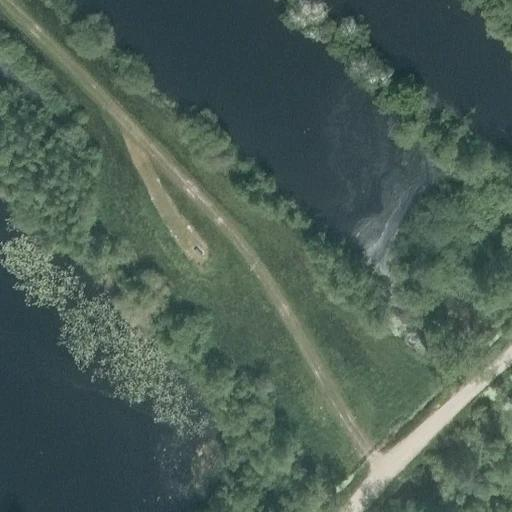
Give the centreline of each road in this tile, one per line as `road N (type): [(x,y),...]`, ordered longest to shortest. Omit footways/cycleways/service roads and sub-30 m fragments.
road 1 (track): [(3,0),(214,213),(313,357),(341,415),(388,468)]
road 2 (track): [(350,511),(511,352)]
